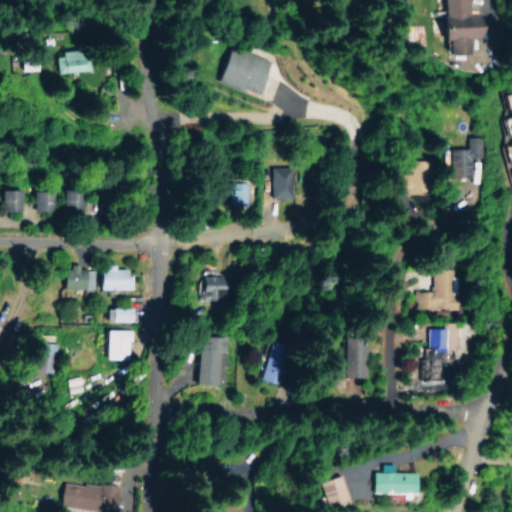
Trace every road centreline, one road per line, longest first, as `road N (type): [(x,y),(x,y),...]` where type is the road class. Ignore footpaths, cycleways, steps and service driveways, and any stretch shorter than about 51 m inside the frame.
road 1 (residential): [(140,0),(137,62),(160,237),(150,511)]
road 2 (residential): [(481,410),(0,430)]
road 3 (residential): [(0,234),(160,237),(286,225)]
road 4 (residential): [(389,409),(391,260)]
